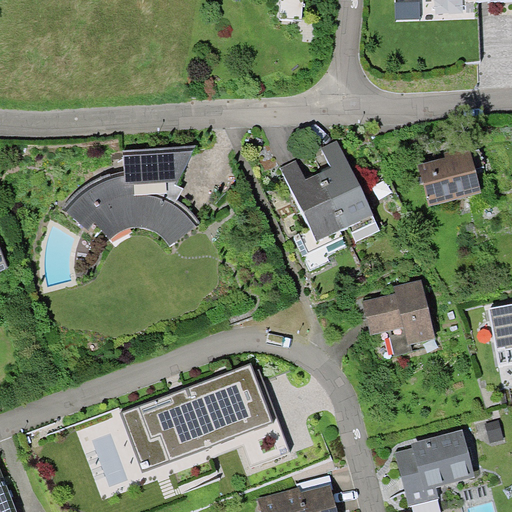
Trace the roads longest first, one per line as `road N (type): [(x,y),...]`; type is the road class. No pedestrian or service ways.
road 1 (residential): [(0,426),(233,338),(281,338),(331,368),(347,394),(377,511)]
road 2 (residential): [(338,108),(81,122),(0,118)]
road 3 (residential): [(511,100),(338,108)]
